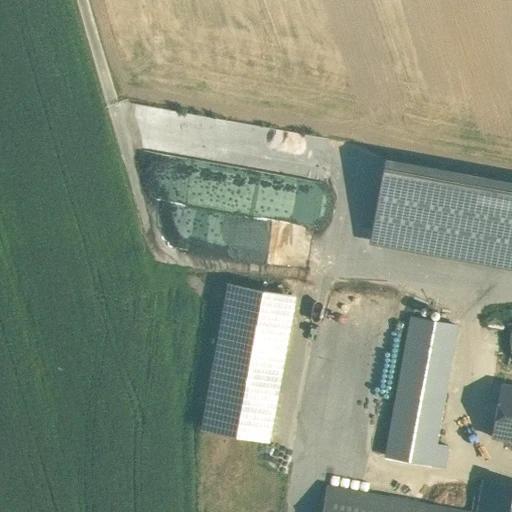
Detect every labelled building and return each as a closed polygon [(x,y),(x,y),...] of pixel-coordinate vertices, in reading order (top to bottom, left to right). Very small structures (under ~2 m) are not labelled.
[(511,181),(386,158),(372,237),(511,262),(511,181)] [(285,294),(229,284),(203,426),(259,436),(285,294)] [(458,324),(411,316),(386,454),(445,465),(448,445),(436,442),(458,324)] [(305,362),(300,389),(370,401),(375,375),(362,373),(364,362),(339,358),(338,368),(305,362)] [(511,384),(501,383),(491,436),(511,439),(511,384)] [(511,511),(511,483),(484,479),(477,511),(511,511)] [(450,511),(451,509),(328,486),(322,511),(450,511)]
